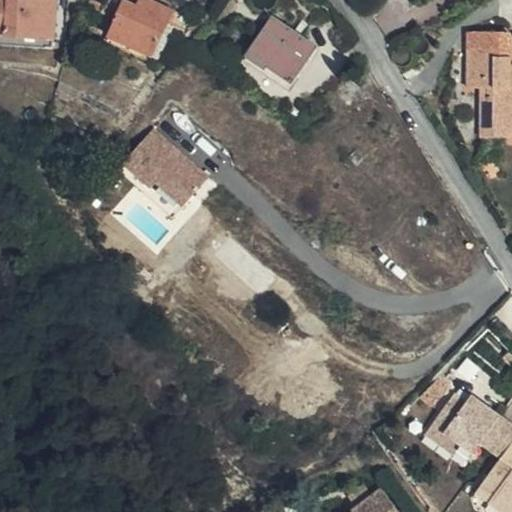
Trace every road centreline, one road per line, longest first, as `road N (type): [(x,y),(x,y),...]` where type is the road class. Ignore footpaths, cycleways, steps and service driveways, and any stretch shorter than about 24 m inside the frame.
road 1 (residential): [(345,0),(511,274)]
road 2 (unknown): [(505,264),(444,285),(382,279),(331,252),(246,181)]
